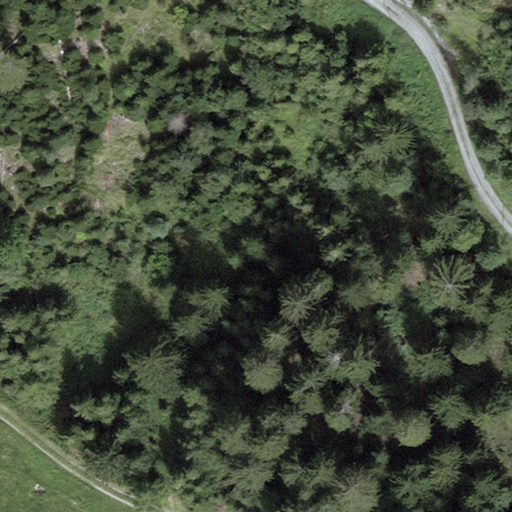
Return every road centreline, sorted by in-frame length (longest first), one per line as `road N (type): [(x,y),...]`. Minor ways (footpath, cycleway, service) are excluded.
road 1 (track): [(511,221),(454,142),(431,61),(401,14),(378,0)]
road 2 (track): [(180,511),(0,415)]
